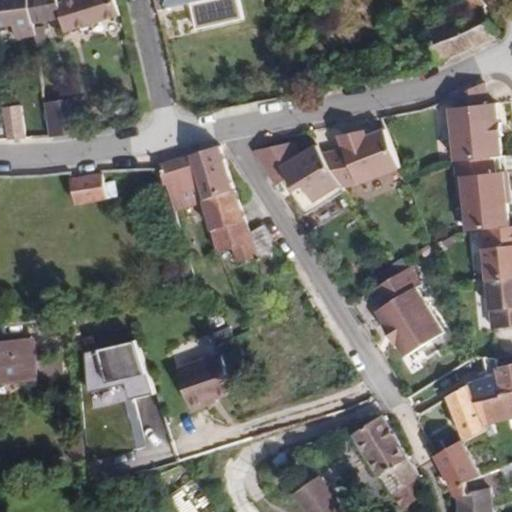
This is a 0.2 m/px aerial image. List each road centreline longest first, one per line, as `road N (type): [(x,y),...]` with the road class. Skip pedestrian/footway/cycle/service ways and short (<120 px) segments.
road 1 (residential): [(444,511),(406,415),(233,130)]
road 2 (residential): [(511,38),(417,91),(233,130)]
road 3 (unknown): [(391,390),(247,453),(237,474),(255,511)]
road 4 (residential): [(170,141),(0,157)]
road 5 (residential): [(139,0),(170,141)]
